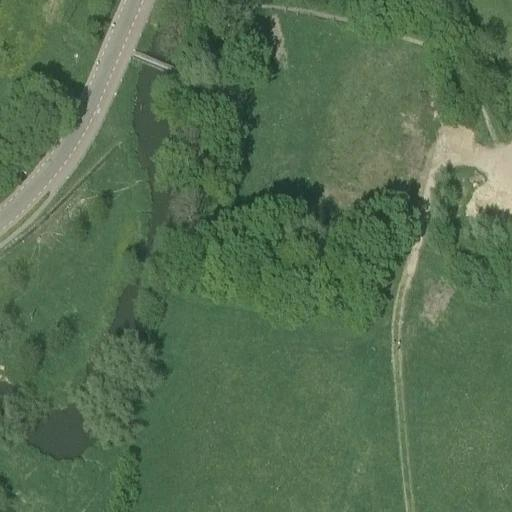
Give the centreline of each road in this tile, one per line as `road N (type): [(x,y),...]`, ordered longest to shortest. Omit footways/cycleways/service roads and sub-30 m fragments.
road 1 (track): [(410,511),(393,346),(424,213)]
road 2 (tertiary): [(0,221),(80,124),(135,0)]
